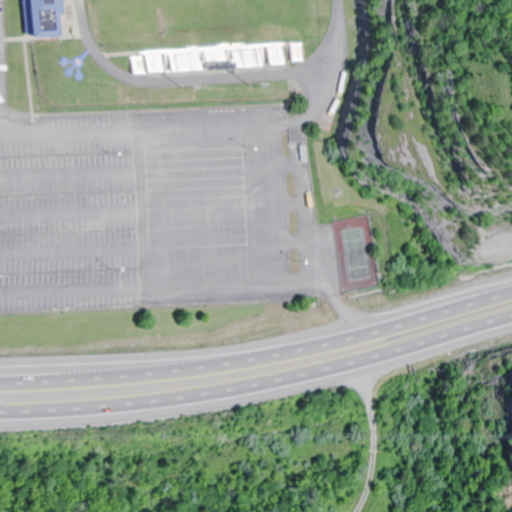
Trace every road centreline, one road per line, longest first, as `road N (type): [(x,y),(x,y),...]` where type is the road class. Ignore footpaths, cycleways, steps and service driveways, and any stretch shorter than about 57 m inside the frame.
road 1 (trunk): [(0,418),(238,393),(511,318)]
road 2 (trunk): [(511,296),(281,359),(152,380),(0,391)]
